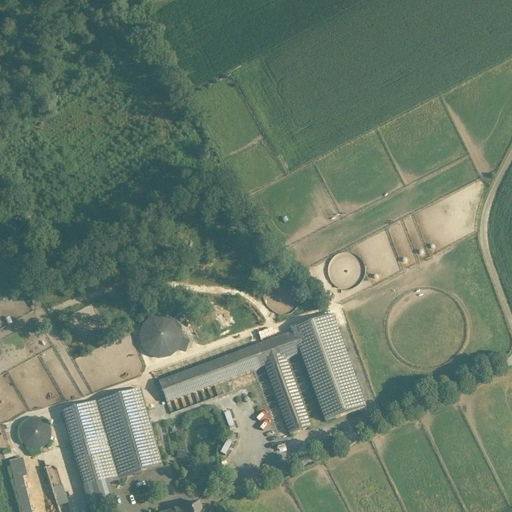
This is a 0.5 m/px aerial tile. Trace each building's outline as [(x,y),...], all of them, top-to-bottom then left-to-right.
[(172,321),(162,317),(152,319),(143,327),(140,337),(142,347),(149,356),(159,359),(170,357),(178,350),(185,353),(189,342),(181,340),(179,329),(172,321)] [(333,317),(292,332),(293,334),(301,355),(326,423),(366,408),(333,317)] [(257,333),(259,340),(272,336),(270,329),(257,333)] [(293,334),(158,383),(166,404),(265,368),(290,436),(311,428),(286,360),(301,355),(293,334)] [(140,390),(61,412),(76,462),(110,452),(105,436),(149,424),(140,390)] [(227,412),(223,414),(229,428),(233,427),(227,412)] [(44,447),(47,444),(49,440),(49,435),(49,430),(46,426),(42,423),(37,421),(33,421),(28,423),(24,426),(22,431),(21,435),(22,440),(24,444),(27,447),(31,449),(35,450),(40,449),(44,447)] [(149,424),(105,436),(110,452),(118,481),(162,468),(149,424)] [(110,452),(76,462),(89,510),(113,503),(108,484),(118,481),(110,452)] [(21,458),(8,461),(19,511),(30,511),(22,478),(26,477),(21,458)] [(45,468),(57,507),(67,504),(55,465),(45,468)]
